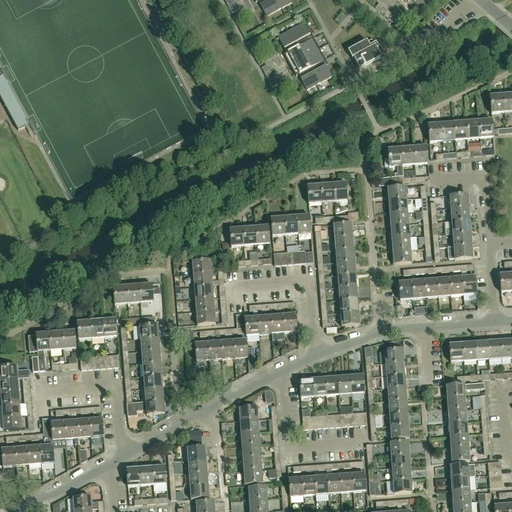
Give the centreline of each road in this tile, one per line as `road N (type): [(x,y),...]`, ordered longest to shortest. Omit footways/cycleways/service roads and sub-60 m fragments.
road 1 (residential): [(117,458),(280,370)]
road 2 (residential): [(117,458),(115,385),(34,391)]
road 3 (residential): [(356,445),(287,447),(280,370)]
road 4 (residential): [(313,353),(308,284),(232,285)]
